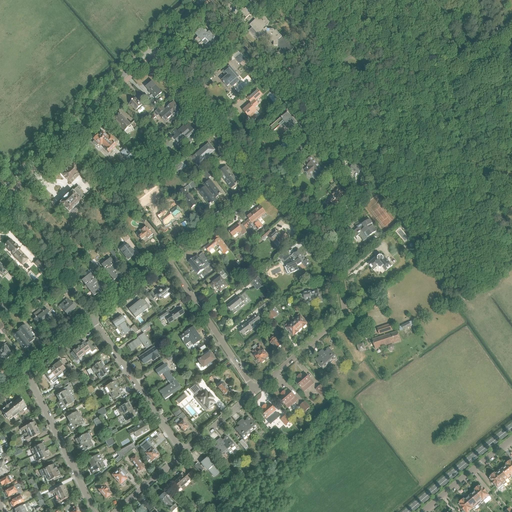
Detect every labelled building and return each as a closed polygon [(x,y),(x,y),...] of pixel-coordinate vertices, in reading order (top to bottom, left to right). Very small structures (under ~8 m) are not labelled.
[(262,38),(263,37),(270,38),(270,41),(274,42),(274,45),(278,46),(281,50),(278,52),(284,58),(293,49),(276,31),(275,32),(274,30),(268,30),(265,27),(269,23),(264,18),(259,17),(258,19),(247,7),(244,10),(243,9),(240,12),(244,16),(242,17),(245,19),(249,16),(251,16),(255,20),(250,25),(253,27),(249,31),(255,37),(256,38),(257,38),(258,38),(259,38),(260,37),(261,36),(262,38)] [(214,39),(215,37),(219,33),(214,27),(210,31),(207,33),(206,33),(207,32),(207,31),(207,30),(205,30),(205,31),(202,28),(199,30),(197,31),(198,32),(195,34),(198,37),(195,40),(199,44),(202,41),(205,45),(209,42),(212,45),(216,41),(214,39)] [(240,64),(245,59),(241,54),(236,59),(240,64)] [(237,78),(239,77),(230,66),(225,70),(229,75),(222,80),(222,81),(224,82),(223,83),(224,83),(227,87),(227,86),(231,83),(234,85),(239,81),(237,78)] [(162,93),(152,82),(146,88),(155,98),(162,93)] [(258,118),(255,113),(257,111),(255,109),(259,105),(255,101),(262,95),(257,90),(249,97),(247,99),(251,103),(243,111),(249,117),(250,116),(254,121),(258,118)] [(142,113),(144,111),(144,108),(135,99),(134,99),(130,103),(130,104),(139,113),(142,113)] [(151,100),(149,102),(156,110),(158,107),(151,100)] [(157,116),(159,114),(166,123),(180,110),(174,102),(165,110),(162,106),(154,113),(157,116)] [(271,127),(274,131),(283,124),(288,130),(290,128),(294,131),(298,128),(295,124),(296,124),(287,113),(281,118),(282,118),(278,122),(278,121),(271,127)] [(130,125),(119,114),(113,119),(124,131),(130,125)] [(302,123),(303,123),(308,118),(304,114),(299,119),(302,123)] [(135,120),(131,124),(135,129),(140,124),(135,120)] [(174,135),(176,136),(174,138),(178,142),(181,139),(184,136),(187,139),(186,139),(188,141),(189,141),(190,142),(193,140),(192,138),(194,136),(198,136),(202,132),(198,127),(194,130),(188,125),(185,128),(184,127),(178,131),(175,128),(171,132),(174,135)] [(94,141),(92,143),(96,146),(98,145),(100,147),(102,145),(105,149),(105,150),(108,153),(110,152),(116,147),(112,142),(114,141),(110,136),(108,138),(102,132),(98,136),(97,136),(96,136),(93,138),(94,139),(93,140),(94,141)] [(210,146),(210,145),(209,146),(208,145),(204,149),(202,151),(201,149),(191,158),(193,160),(195,159),(198,162),(199,163),(200,162),(201,163),(208,157),(207,156),(209,155),(213,152),(212,151),(214,150),(213,149),(210,146)] [(132,155),(125,148),(122,152),(126,156),(125,157),(128,160),(132,155)] [(312,157),(310,158),(307,155),(304,158),(306,161),(307,161),(309,164),(307,166),(308,167),(305,170),(310,176),(314,173),(316,175),(322,170),(313,161),(315,160),(312,157)] [(178,171),(184,166),(181,162),(175,168),(178,171)] [(77,173),(80,170),(74,163),(62,174),(69,181),(72,178),(74,180),(79,175),(77,173)] [(363,168),(354,163),(350,169),(358,175),(363,168)] [(208,169),(212,174),(217,170),(213,165),(208,169)] [(219,173),(231,188),(238,183),(226,167),(219,173)] [(212,176),(207,170),(202,174),(207,180),(212,176)] [(205,185),(215,198),(219,195),(221,194),(210,181),(205,185)] [(188,194),(192,190),(189,185),(184,189),(178,193),(191,209),(196,204),(188,194)] [(215,199),(215,198),(205,185),(204,186),(205,187),(200,192),(204,197),(203,198),(203,199),(203,200),(204,200),(205,199),(210,205),(211,204),(216,200),(215,199)] [(81,200),(85,197),(79,191),(81,189),(78,186),(73,191),(72,191),(69,194),(63,200),(57,206),(61,210),(64,208),(69,213),(81,201),(81,200)] [(327,204),(332,208),(334,206),(336,207),(342,200),(343,200),(347,196),(338,188),(334,193),(335,193),(328,201),(329,201),(327,204)] [(254,225),(258,231),(260,229),(261,228),(260,228),(262,226),(260,223),(258,221),(257,220),(266,213),(261,206),(247,217),(252,224),(254,225)] [(173,218),(181,212),(177,207),(169,213),(166,209),(163,212),(165,215),(160,219),(165,226),(171,222),(174,226),(178,223),(173,218)] [(367,238),(376,232),(372,224),(370,219),(362,224),(357,228),(357,229),(353,232),(356,237),(359,235),(363,241),(367,239),(367,238)] [(246,230),(249,228),(245,223),(241,226),(239,223),(228,231),(233,237),(239,233),(240,234),(241,232),(244,235),(247,233),(244,229),(245,228),(246,230)] [(139,230),(141,233),(138,236),(141,240),(146,236),(148,239),(149,238),(150,239),(152,237),(152,236),(153,235),(146,226),(144,228),(143,227),(139,230)] [(266,237),(271,232),(269,229),(260,237),(263,241),(267,238),(266,237)] [(281,235),(277,230),(276,229),(272,233),(273,234),(269,238),(273,243),(277,240),(280,244),(288,237),(284,233),(281,235)] [(125,242),(130,239),(126,233),(121,237),(125,242)] [(216,251),(219,249),(224,255),(229,251),(219,236),(210,243),(210,244),(206,248),(209,252),(214,248),(216,251)] [(23,254),(19,249),(20,249),(17,246),(14,244),(9,240),(8,239),(6,241),(6,242),(7,243),(4,246),(17,260),(22,266),(24,264),(24,263),(28,259),(23,254)] [(127,245),(120,250),(128,260),(135,254),(127,245)] [(306,259),(298,250),(294,253),(292,255),(296,259),(294,260),(289,262),(290,265),(287,266),(291,274),(299,270),(297,266),(302,263),(307,268),(311,264),(306,259)] [(242,264),(247,260),(241,252),(236,256),(242,264)] [(198,275),(212,264),(204,253),(199,256),(198,255),(189,263),(198,275)] [(291,257),(288,254),(281,260),(283,263),(291,257)] [(379,256),(379,257),(378,256),(376,257),(376,259),(370,264),(370,265),(370,266),(372,269),(373,268),(374,269),(377,266),(379,268),(381,268),(383,267),(386,270),(391,266),(382,257),(383,256),(382,256),(379,256)] [(106,262),(118,277),(123,274),(110,258),(106,262)] [(47,275),(50,272),(38,260),(35,263),(44,273),(45,272),(47,275)] [(113,281),(118,277),(106,262),(101,265),(105,270),(107,272),(113,281)] [(86,277),(98,293),(103,289),(90,273),(86,277)] [(94,296),(98,293),(86,277),(81,281),(85,286),(84,287),(85,289),(87,288),(94,296)] [(221,277),(213,283),(210,285),(213,289),(216,287),(221,293),(228,287),(221,277)] [(69,291),(70,291),(75,287),(71,283),(66,287),(69,291)] [(170,291),(170,292),(163,283),(159,286),(161,289),(154,295),(152,291),(149,293),(153,299),(157,296),(160,300),(169,292),(171,295),(172,294),(170,291)] [(323,303),(320,290),(314,291),(314,292),(311,292),(303,293),(305,300),(316,298),(317,304),(323,303)] [(42,297),(36,291),(33,294),(39,300),(39,299),(45,306),(48,303),(42,297)] [(241,296),(239,298),(238,297),(227,307),(231,312),(233,315),(237,312),(234,309),(239,305),(241,307),(244,305),(242,303),(243,303),(242,302),(244,301),(241,296)] [(72,303),(67,299),(57,307),(61,311),(62,310),(67,316),(76,308),(75,307),(76,306),(73,302),(72,303)] [(149,307),(143,299),(141,301),(140,300),(129,309),(136,318),(147,309),(149,307)] [(9,310),(6,307),(8,304),(5,301),(2,303),(2,302),(0,303),(0,310),(4,315),(9,310)] [(258,307),(260,310),(265,307),(266,307),(269,304),(267,301),(258,307)] [(16,315),(20,312),(16,306),(12,310),(16,315)] [(165,311),(158,316),(160,320),(164,317),(169,324),(184,313),(180,307),(168,315),(165,311)] [(48,314),(50,313),(47,309),(43,312),(40,309),(37,312),(33,315),(35,318),(33,320),(37,326),(46,318),(49,322),(53,319),(48,314)] [(306,325),(307,323),(299,314),(297,315),(299,317),(296,320),(295,318),(302,327),(304,326),(304,327),(306,325)] [(253,329),(256,326),(254,324),(260,320),(259,319),(260,319),(257,315),(248,323),(248,322),(238,330),(243,336),(249,331),(249,332),(253,329)] [(116,328),(120,325),(126,334),(130,331),(125,322),(121,316),(112,322),(116,328)] [(298,331),(302,327),(295,318),(292,320),(294,322),(291,324),(298,331)] [(143,333),(153,325),(150,322),(140,330),(143,333)] [(403,330),(410,327),(411,326),(409,322),(401,326),(399,328),(400,331),(401,331),(402,332),(404,332),(403,330)] [(296,333),(298,331),(291,324),(288,327),(287,325),(285,326),(286,328),(286,329),(288,331),(293,336),(294,334),(295,335),(296,333)] [(369,331),(370,332),(371,337),(392,330),(391,324),(369,331)] [(29,343),(35,339),(25,325),(19,330),(30,345),(29,343)] [(185,345),(191,342),(193,346),(202,340),(193,327),(184,332),(185,333),(180,337),(185,345)] [(24,349),(30,345),(19,330),(18,330),(20,332),(14,336),(24,349)] [(375,349),(400,341),(397,332),(372,340),(375,349)] [(146,348),(151,345),(143,333),(139,337),(136,338),(137,339),(128,345),(131,351),(141,344),(140,343),(142,342),(146,348)] [(281,347),(283,345),(276,338),(275,339),(273,338),(271,339),(272,341),(270,342),(277,350),(279,348),(280,349),(281,348),(281,347)] [(78,347),(85,355),(90,350),(92,352),(95,351),(89,341),(85,344),(84,342),(78,347)] [(203,343),(197,347),(200,352),(206,348),(203,343)] [(11,355),(12,354),(4,344),(1,347),(2,348),(0,349),(0,351),(6,359),(11,355)] [(261,364),(262,363),(262,364),(265,361),(264,360),(269,356),(263,349),(260,345),(257,347),(256,345),(253,348),(254,350),(252,352),(255,355),(254,356),(259,362),(259,361),(261,364)] [(76,362),(85,355),(78,347),(72,351),(73,352),(70,354),(76,362)] [(337,358),(331,351),(332,350),(332,349),(332,348),(332,347),(330,347),(329,348),(326,350),(327,351),(325,352),(323,350),(320,352),(330,364),(337,358)] [(157,354),(154,348),(139,358),(143,364),(151,359),(153,361),(158,358),(156,355),(157,354)] [(203,368),(215,360),(210,352),(198,360),(203,368)] [(323,370),(330,364),(320,352),(317,354),(319,357),(318,359),(317,358),(315,360),(323,370)] [(104,368),(104,367),(101,362),(95,366),(95,367),(91,369),(94,374),(104,368)] [(58,366),(57,367),(56,364),(49,369),(56,377),(62,373),(63,374),(66,372),(62,367),(60,369),(58,366)] [(168,381),(173,378),(168,370),(165,365),(156,371),(159,376),(162,373),(168,381)] [(110,373),(107,369),(108,369),(106,366),(104,367),(104,368),(94,374),(96,373),(99,379),(110,373)] [(50,382),(56,377),(49,369),(44,374),(50,382)] [(298,384),(304,392),(314,384),(305,373),(302,376),(300,375),(297,377),(299,379),(295,381),(296,382),(296,383),(297,384),(298,384)] [(168,381),(170,385),(159,392),(164,399),(181,388),(176,381),(175,381),(173,378),(168,381)] [(229,387),(228,388),(222,381),(220,381),(216,385),(216,386),(224,395),(230,390),(229,390),(230,389),(231,389),(231,388),(230,387),(229,387)] [(118,389),(118,388),(114,382),(104,388),(108,395),(118,389)] [(195,385),(189,390),(193,395),(199,390),(195,385)] [(321,395),(326,391),(321,385),(316,389),(321,395)] [(57,396),(60,402),(71,396),(73,395),(69,387),(68,387),(58,393),(59,395),(57,396)] [(124,394),(121,390),(122,390),(120,387),(118,388),(118,389),(108,395),(110,394),(114,400),(124,394)] [(282,401),(288,408),(297,400),(289,390),(285,393),(284,391),(281,394),(282,395),(279,398),(279,399),(281,401),(282,401)] [(201,393),(194,399),(198,404),(200,402),(203,405),(203,404),(208,410),(213,406),(212,405),(214,404),(211,400),(212,399),(208,394),(207,395),(205,393),(202,394),(201,393)] [(183,394),(174,402),(177,405),(186,398),(183,394)] [(59,406),(61,409),(72,403),(69,397),(71,396),(60,402),(57,403),(59,406)] [(17,414),(19,412),(26,407),(23,403),(24,402),(21,398),(20,399),(14,404),(12,402),(9,404),(16,412),(17,414)] [(305,412),(310,408),(305,402),(300,406),(305,412)] [(132,410),(132,409),(128,403),(118,409),(122,416),(132,410)] [(7,419),(16,412),(9,404),(1,411),(7,419)] [(263,415),(269,422),(279,414),(270,404),(267,406),(265,405),(262,408),(263,409),(260,412),(261,412),(261,413),(262,415),(263,415)] [(138,415),(135,411),(136,411),(134,408),(132,409),(132,410),(122,416),(124,415),(127,421),(138,415)] [(71,424),(81,418),(78,412),(67,418),(70,423),(71,424)] [(286,426),(291,421),(286,416),(281,420),(286,426)] [(250,433),(257,427),(248,417),(246,419),(246,420),(244,422),(242,419),(240,421),(250,433)] [(69,427),(70,427),(72,431),(82,425),(79,419),(81,418),(71,424),(70,423),(68,425),(69,427)] [(182,420),(180,422),(178,419),(175,422),(177,424),(178,425),(184,432),(187,429),(188,427),(183,421),(182,420)] [(243,439),(250,433),(240,421),(237,424),(239,426),(237,428),(237,427),(234,429),(243,439)] [(26,434),(37,429),(37,428),(36,429),(35,425),(34,423),(32,424),(21,429),(22,432),(24,431),(26,434)] [(136,437),(148,431),(144,423),(128,432),(131,436),(134,434),(136,437)] [(37,429),(26,434),(27,437),(25,438),(26,441),(32,438),(40,434),(37,429)] [(81,445),(91,439),(88,433),(78,439),(81,445)] [(228,452),(235,446),(226,436),(224,438),(225,439),(223,441),(220,438),(218,440),(228,452)] [(80,449),(82,452),(93,447),(89,441),(91,439),(81,445),(78,446),(80,449)] [(221,458),(228,452),(218,440),(215,443),(217,445),(215,447),(214,446),(212,448),(221,458)] [(239,443),(245,450),(248,447),(241,440),(239,443)] [(145,441),(139,446),(144,452),(145,451),(146,452),(145,453),(148,456),(146,457),(149,460),(150,459),(152,461),(153,461),(153,460),(154,460),(155,460),(155,459),(156,458),(155,458),(159,456),(152,448),(150,449),(149,448),(150,447),(145,441)] [(34,456),(47,450),(47,449),(45,450),(42,444),(32,449),(31,450),(30,449),(25,452),(26,455),(32,452),(34,456)] [(127,448),(120,452),(121,455),(123,458),(129,452),(127,448)] [(34,456),(37,462),(50,455),(47,450),(34,456)] [(119,457),(115,460),(117,463),(123,458),(121,455),(120,452),(120,451),(117,453),(119,457)] [(92,467),(100,462),(102,461),(99,455),(88,461),(91,466),(92,467)] [(142,465),(136,456),(130,460),(139,472),(144,468),(143,466),(144,465),(143,464),(142,465)] [(207,458),(201,463),(207,470),(208,470),(210,472),(214,477),(219,473),(214,468),(212,466),(213,465),(207,458)] [(90,470),(91,470),(93,474),(103,468),(100,462),(92,467),(91,466),(89,468),(90,470)] [(197,463),(194,466),(200,473),(203,470),(197,463)] [(54,464),(43,470),(42,470),(38,472),(41,478),(45,476),(57,470),(54,464)] [(6,466),(0,469),(0,476),(9,472),(6,466)] [(511,473),(506,466),(501,470),(509,480),(511,478),(511,473)] [(126,476),(126,475),(128,474),(122,467),(119,470),(112,476),(121,486),(126,482),(125,481),(127,479),(125,477),(126,476)] [(57,470),(45,476),(47,479),(46,480),(47,482),(60,476),(57,470)] [(506,482),(509,480),(501,470),(496,474),(503,484),(504,485),(506,483),(506,482)] [(186,482),(189,480),(190,482),(195,477),(191,472),(187,475),(187,476),(186,477),(183,473),(182,474),(181,473),(178,475),(180,478),(171,485),(176,492),(187,483),(186,482)] [(503,484),(496,474),(495,475),(494,474),(490,477),(491,478),(490,479),(498,489),(501,487),(500,486),(503,484)] [(13,482),(9,476),(0,480),(0,482),(2,486),(4,484),(5,486),(13,482)] [(101,494),(102,494),(106,499),(111,494),(108,491),(109,491),(106,487),(108,485),(104,480),(101,483),(103,485),(98,489),(100,492),(99,492),(101,494)] [(56,497),(67,492),(64,485),(50,492),(51,495),(54,493),(56,497)] [(15,493),(17,496),(23,492),(21,489),(16,491),(14,487),(5,491),(5,493),(6,496),(7,496),(8,497),(11,495),(12,496),(14,495),(14,494),(15,493)] [(475,491),(483,501),(486,498),(487,499),(489,497),(481,487),(479,488),(479,487),(475,490),(476,491),(475,491)] [(484,502),(483,501),(475,491),(470,496),(478,505),(481,503),(481,504),(484,502)] [(56,504),(69,497),(67,492),(56,497),(57,500),(55,501),(56,504)] [(172,511),(177,508),(164,493),(159,497),(171,511),(172,511)] [(479,507),(478,505),(470,496),(465,500),(472,510),(473,511),(475,509),(476,510),(479,507)] [(20,501),(18,498),(12,501),(12,502),(11,503),(10,504),(12,507),(13,506),(13,507),(19,504),(18,502),(20,501)] [(469,511),(472,510),(465,500),(464,501),(463,500),(460,503),(460,504),(459,505),(465,511),(469,511)] [(144,506),(149,511),(153,508),(148,502),(144,506)] [(29,506),(28,503),(23,506),(14,510),(15,511),(29,511),(30,511),(28,507),(29,507),(29,506)]
